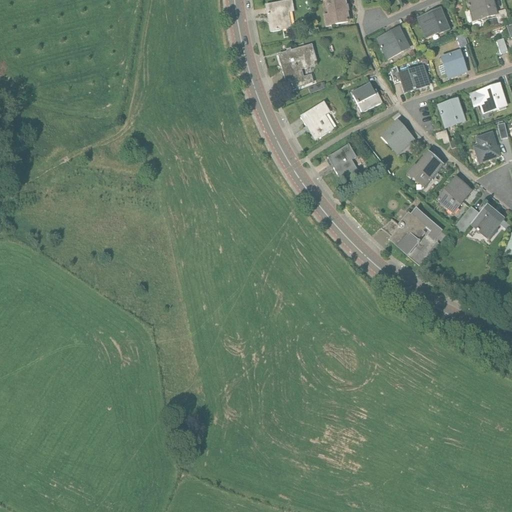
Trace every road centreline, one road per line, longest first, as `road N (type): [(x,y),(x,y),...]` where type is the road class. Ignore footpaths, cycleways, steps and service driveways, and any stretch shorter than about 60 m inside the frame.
road 1 (secondary): [(511,340),(405,288),(321,208),(262,110),(234,0)]
road 2 (track): [(0,193),(122,128),(149,0)]
